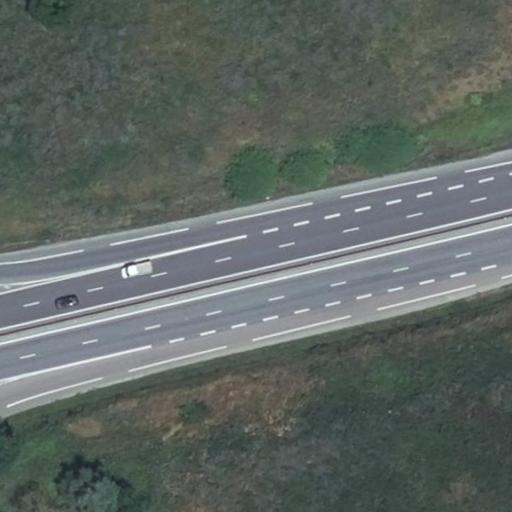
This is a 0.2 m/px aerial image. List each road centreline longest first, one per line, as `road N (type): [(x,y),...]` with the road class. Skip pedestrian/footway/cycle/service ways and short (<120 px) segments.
road 1 (trunk): [(511,188),(156,273)]
road 2 (trunk): [(163,322),(511,240)]
road 3 (trunk): [(0,394),(163,322)]
road 4 (trunk): [(0,361),(163,322)]
road 5 (trunk): [(156,273),(0,309)]
road 6 (trunk): [(156,273),(0,273)]
